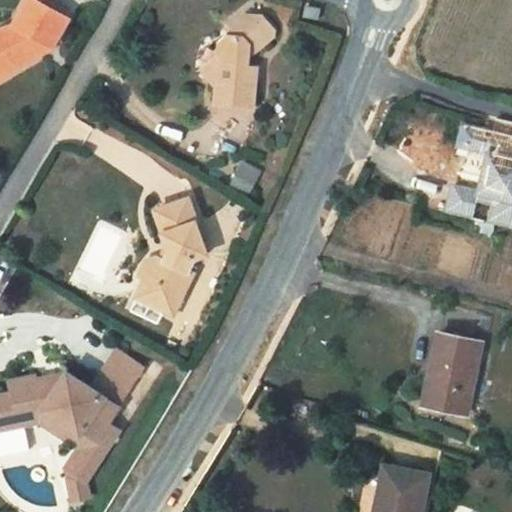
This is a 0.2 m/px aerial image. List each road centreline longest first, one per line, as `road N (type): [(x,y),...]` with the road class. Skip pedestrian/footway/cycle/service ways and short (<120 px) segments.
road 1 (tertiary): [(146,511),(219,397),(357,82)]
road 2 (residential): [(120,0),(0,214)]
road 3 (unknown): [(511,312),(288,239)]
road 4 (residential): [(511,106),(357,82)]
